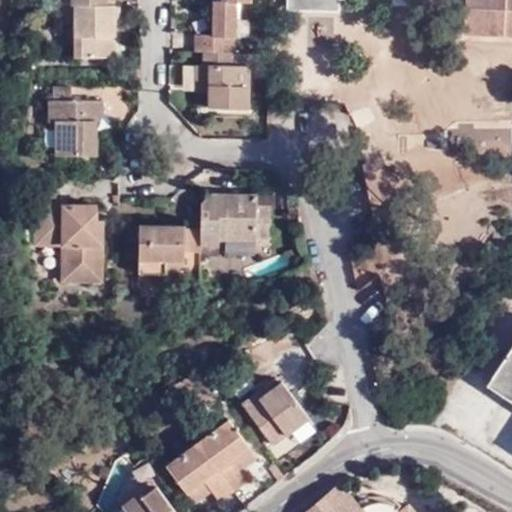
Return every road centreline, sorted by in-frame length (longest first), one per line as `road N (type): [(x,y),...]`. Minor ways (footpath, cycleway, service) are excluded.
road 1 (residential): [(176,134),(201,159),(282,159),(316,194),(373,451)]
road 2 (residential): [(511,493),(423,447),(373,451)]
road 3 (residential): [(155,0),(152,112),(176,134)]
